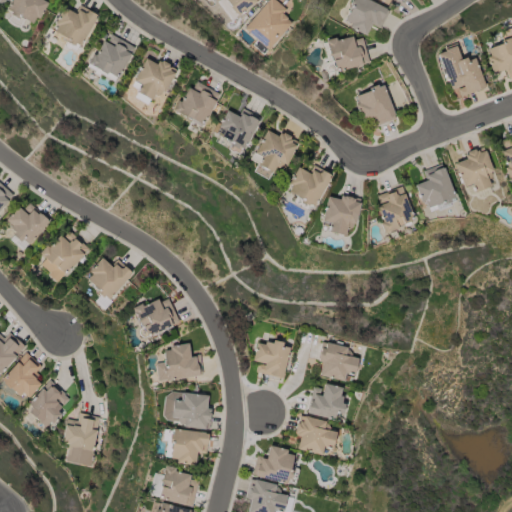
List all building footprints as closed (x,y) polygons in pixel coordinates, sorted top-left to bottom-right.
[(41,0),(47,3),(38,19),(34,17),(31,24),(22,19),(18,26),(7,20),(10,15),(9,14),(10,12),(5,9),(9,0),(41,0)] [(257,0),(237,16),(236,15),(230,20),(215,2),(217,0),(257,0)] [(251,45),(255,40),(242,28),(265,0),(275,0),(286,9),(282,14),(286,17),(283,20),(289,25),(267,51),(266,50),(262,54),(251,45)] [(367,0),(388,11),(378,28),(370,23),(363,35),(348,27),(349,24),(342,20),(349,7),(347,6),(350,0),(367,0)] [(97,14),(79,47),(74,44),(73,46),(65,42),(66,39),(53,32),(57,25),(54,23),(63,7),(74,13),(79,5),(97,14)] [(511,75),(507,78),(504,69),(491,74),(484,57),(488,56),(485,49),(497,44),(497,42),(502,39),(499,31),(511,25),(511,75)] [(133,48),(116,78),(113,76),(111,80),(98,72),(96,75),(92,72),(93,70),(85,66),(86,64),(85,63),(91,53),(93,55),(102,40),(105,42),(110,34),(133,48)] [(335,71),(336,75),(327,77),(326,73),(323,71),(322,66),(323,63),(326,62),(321,43),(324,42),(324,40),(333,38),(334,41),(351,36),(354,47),(355,47),(353,40),(361,38),(368,63),(335,71)] [(472,59),(483,87),(459,97),(456,90),(463,87),(462,84),(449,89),(435,54),(443,51),(442,49),(448,47),(448,45),(455,42),(459,52),(456,53),(459,59),(464,57),(466,61),(472,59)] [(153,93),(149,100),(148,100),(145,105),(132,97),(134,93),(133,92),(137,85),(130,81),(143,58),(155,64),(157,61),(159,62),(160,60),(167,64),(166,65),(175,70),(162,93),(156,95),(153,93)] [(197,128),(188,123),(189,122),(177,115),(176,116),(171,113),(172,111),(170,110),(175,100),(178,101),(187,87),(197,93),(197,92),(190,88),(195,81),(218,94),(200,125),(199,124),(197,128)] [(381,85),(394,118),(375,126),(371,117),(360,121),(354,104),(357,103),(354,96),(369,91),(368,88),(376,85),(377,87),(381,85)] [(237,116),(241,109),(258,118),(241,148),(240,148),(237,154),(232,151),(230,152),(227,150),(226,148),(229,142),(215,134),(219,129),(215,127),(225,110),(237,116)] [(247,160),(251,152),(252,153),(264,130),(276,137),(278,133),(280,134),(281,133),(288,137),(288,138),(295,141),(293,144),(295,145),(281,171),(274,167),(271,173),(269,172),(265,180),(250,172),(255,164),(247,160)] [(500,141),(511,136),(511,175),(506,178),(502,168),(505,167),(499,152),(503,150),(500,141)] [(487,185),(485,186),(488,193),(477,198),(473,190),(466,194),(453,164),(465,159),(463,155),(466,154),(466,152),(472,149),(474,151),(476,150),(475,149),(482,146),(491,171),(490,172),(491,175),(490,177),(485,180),(487,185)] [(330,175),(313,206),(310,205),(307,212),(291,203),(295,196),(287,192),(290,185),(287,184),(296,167),(308,174),(310,171),(309,170),(312,164),(321,169),(321,170),(330,175)] [(421,171),(440,164),(456,202),(450,204),(451,206),(436,212),(435,209),(429,212),(427,207),(426,207),(423,201),(420,202),(413,186),(425,181),(421,171)] [(0,184),(11,195),(6,200),(7,201),(0,208),(0,184)] [(375,206),(378,205),(375,196),(383,193),(383,195),(393,192),(392,190),(400,187),(413,220),(395,227),(395,228),(382,233),(378,223),(381,222),(375,206)] [(326,197),(338,199),(339,196),(351,198),(351,197),(359,199),(354,224),(352,224),(351,227),(347,229),(344,228),(343,235),(327,231),(328,223),(321,221),(326,197)] [(48,221),(21,251),(9,240),(13,236),(11,235),(13,233),(8,228),(10,225),(3,220),(16,206),(26,215),(27,214),(22,209),(27,202),(48,221)] [(87,249),(55,283),(46,275),(48,273),(39,264),(43,259),(37,253),(45,245),(47,247),(58,235),(67,243),(68,242),(62,237),(68,231),(87,249)] [(115,259),(130,272),(107,299),(110,301),(102,310),(93,302),(98,296),(94,292),(96,289),(85,279),(90,274),(87,272),(99,257),(109,266),(115,259)] [(146,337),(146,336),(144,337),(141,337),(140,336),(138,334),(138,332),(138,330),(139,328),(141,327),(138,322),(137,323),(130,308),(140,303),(141,306),(156,298),(161,309),(161,308),(158,302),(166,298),(178,321),(146,337)] [(0,335),(3,338),(8,332),(23,346),(0,371),(0,335)] [(254,371),(257,362),(251,360),(255,343),(263,345),(264,342),(270,343),(271,340),(282,342),(281,345),(288,347),(280,378),(254,371)] [(317,375),(320,363),(316,362),(321,341),(346,347),(345,350),(348,351),(351,354),(350,358),(356,359),(352,375),(344,373),(342,381),(317,375)] [(157,381),(154,363),(163,362),(161,351),(169,350),(168,346),(186,343),(188,356),(198,354),(202,375),(166,381),(166,379),(157,381)] [(34,372),(37,375),(34,379),(39,384),(26,398),(21,393),(17,396),(0,380),(0,378),(24,352),(40,366),(34,372)] [(62,405),(58,402),(57,403),(60,407),(56,412),(59,415),(51,424),(49,422),(43,427),(27,412),(30,407),(27,404),(48,380),(64,394),(62,395),(67,399),(62,405)] [(305,413),(312,387),(321,390),(323,383),(340,388),(338,395),(341,396),(339,403),(343,404),(341,415),(337,414),(335,421),(305,413)] [(206,396),(204,408),(209,409),(206,430),(182,427),(182,425),(178,425),(176,421),(165,420),(161,415),(163,398),(170,392),(206,396)] [(88,466),(64,461),(68,444),(60,443),(65,419),(76,421),(77,412),(99,417),(88,466)] [(335,432),(331,450),(322,448),(320,455),(295,449),(298,437),(294,436),(294,434),(292,433),(294,422),(296,423),(298,416),(302,417),(302,416),(325,422),(331,431),(335,432)] [(192,465),(175,463),(176,459),(168,458),(168,457),(163,456),(165,441),(161,440),(162,429),(171,430),(171,429),(207,433),(204,454),(195,453),(192,465)] [(292,455),(289,466),(298,469),(294,485),(285,483),(284,484),(254,476),(251,475),(256,455),(265,458),(268,445),(286,450),(284,453),(292,455)] [(191,508),(156,499),(160,482),(159,481),(163,465),(173,467),(172,471),(188,475),(186,486),(187,487),(189,479),(197,481),(191,508)] [(285,496),(284,496),(291,498),(288,511),(284,511),(280,511),(247,511),(250,500),(246,499),(246,496),(245,495),(248,485),(247,485),(249,478),(274,485),(274,486),(276,487),(279,492),(278,494),(285,496)] [(153,511),(154,509),(150,508),(151,502),(159,504),(159,502),(190,510),(189,511),(153,511)]
